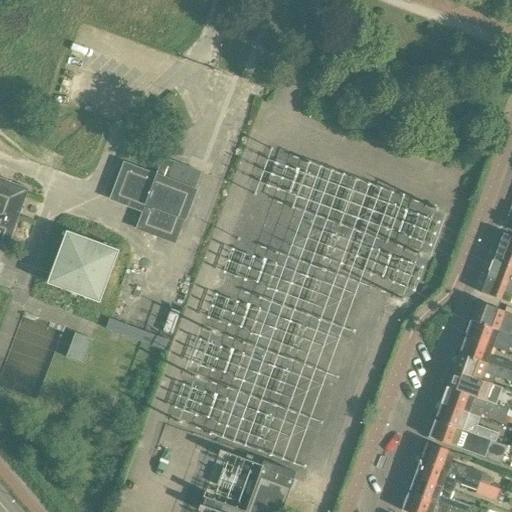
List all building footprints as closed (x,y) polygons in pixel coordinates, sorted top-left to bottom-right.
[(177,24),(183,0),(90,0),(86,17),(77,14),(71,33),(134,50),(140,26),(150,28),(153,17),(177,24)] [(124,164),(111,196),(112,197),(114,192),(145,204),(141,213),(142,213),(136,229),(174,243),(183,219),(184,219),(194,191),(193,190),(200,172),(171,162),(168,171),(159,168),(160,167),(159,167),(155,176),(124,164)] [(29,189),(0,178),(0,244),(8,247),(29,189)] [(66,231),(46,284),(99,303),(118,251),(66,231)] [(511,237),(502,234),(493,259),(511,265),(511,237)] [(511,265),(493,259),(487,276),(511,284),(511,265)] [(511,284),(487,276),(481,293),(509,303),(511,294),(511,284)] [(511,315),(476,303),(470,320),(511,335),(511,315)] [(511,335),(470,320),(464,337),(492,347),(507,353),(510,345),(511,345),(511,335)] [(92,340),(74,333),(65,358),(83,364),(92,340)] [(492,347),(464,337),(458,354),(511,373),(511,362),(489,355),(492,347)] [(511,373),(458,354),(452,370),(480,380),(492,384),(495,377),(511,382),(511,373)] [(492,384),(480,380),(452,370),(446,387),(495,405),(501,388),(492,384)] [(508,409),(495,405),(446,387),(440,403),(479,418),(481,413),(503,421),(508,409)] [(479,418),(440,403),(434,420),(490,441),(494,442),(498,433),(476,426),(479,418)] [(484,458),(490,441),(434,420),(428,437),(484,458)] [(455,453),(426,443),(419,460),(479,482),(483,473),(451,462),(455,453)] [(479,482),(419,460),(413,477),(443,487),(453,491),(455,485),(461,487),(461,485),(476,490),(479,482)] [(281,511),(296,473),(263,461),(262,464),(245,511),(204,497),(201,506),(215,511),(281,511)] [(443,487),(413,477),(407,493),(458,511),(468,511),(470,506),(450,499),(453,491),(443,487)] [(458,511),(407,493),(401,511),(405,511),(458,511)]
